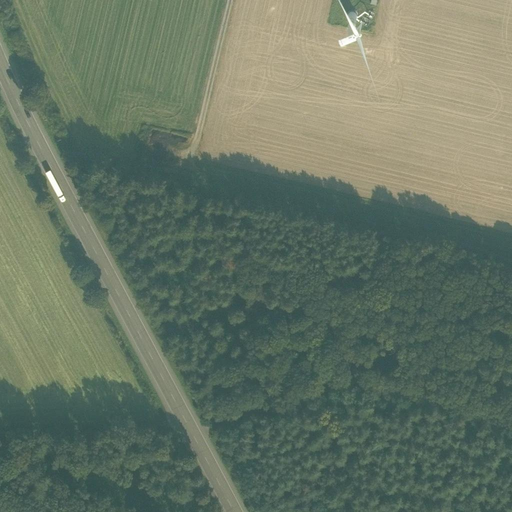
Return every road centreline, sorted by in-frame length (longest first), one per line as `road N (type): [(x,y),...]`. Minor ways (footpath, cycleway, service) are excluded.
road 1 (primary): [(235,511),(0,64)]
road 2 (track): [(511,417),(353,378),(225,421),(187,422)]
road 3 (track): [(0,423),(187,422)]
road 4 (track): [(230,0),(189,171)]
